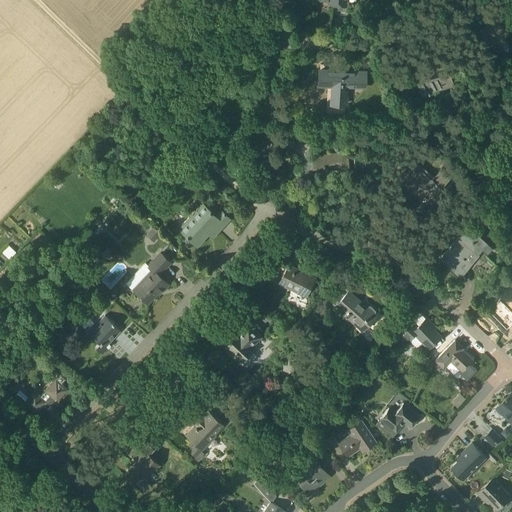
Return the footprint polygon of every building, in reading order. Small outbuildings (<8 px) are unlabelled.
[(495,16),(486,23),(486,24),(475,33),(487,48),(495,41),(497,45),(504,39),(503,37),(509,33),(495,16)] [(511,49),(511,46),(505,39),(497,46),(505,56),(511,49)] [(346,85),(364,87),(365,72),(338,70),(338,72),(334,72),(334,65),(320,64),(320,69),(319,84),(332,84),(330,113),(344,114),(346,85)] [(448,73),(432,78),(427,65),(416,68),(421,82),(418,83),(422,93),(428,91),(429,94),(431,93),(431,90),(452,84),(448,73)] [(510,117),(511,113),(511,101),(506,97),(498,110),(510,117)] [(347,147),(337,148),(337,152),(310,154),(310,155),(314,155),(315,161),(311,162),(312,169),(316,169),(316,168),(323,167),(323,168),(325,168),(325,167),(331,166),(332,167),(332,164),(339,163),(340,173),(349,171),(347,147)] [(376,160),(366,161),(367,168),(372,168),(372,169),(377,169),(376,160)] [(411,161),(398,178),(404,183),(406,182),(424,196),(430,189),(436,194),(451,176),(441,168),(432,179),(411,161)] [(55,176),(49,182),(55,188),(61,182),(55,176)] [(229,219),(224,214),(225,214),(222,211),(216,217),(209,211),(210,210),(202,203),(179,229),(187,237),(185,239),(185,242),(188,244),(191,244),(194,241),(205,230),(210,235),(213,237),(229,219)] [(492,247),(468,226),(440,258),(459,274),(481,248),(487,253),(492,247)] [(161,234),(154,227),(146,235),(154,242),(161,234)] [(160,253),(148,266),(151,269),(146,275),(148,277),(135,290),(141,296),(140,296),(141,297),(142,297),(148,302),(157,292),(156,291),(160,288),(162,290),(168,284),(159,275),(170,262),(160,253)] [(315,278),(288,264),(279,282),(305,295),(315,278)] [(489,312),(507,332),(511,326),(511,290),(509,287),(497,299),(500,302),(489,312)] [(363,307),(347,293),(335,306),(358,326),(355,328),(368,340),(387,319),(378,311),(375,314),(365,304),(363,307)] [(120,330),(113,324),(114,323),(105,315),(100,320),(102,321),(91,333),(100,342),(95,347),(102,354),(111,345),(107,342),(111,338),(110,338),(113,335),(115,336),(120,330)] [(431,325),(432,323),(426,317),(417,327),(411,321),(400,333),(408,341),(415,334),(422,341),(419,344),(425,350),(428,347),(440,335),(431,325)] [(260,335),(248,324),(237,336),(235,335),(224,347),(239,361),(250,349),(249,347),(260,335)] [(402,337),(399,334),(391,342),(394,345),(402,337)] [(462,351),(463,350),(461,349),(463,347),(455,340),(436,359),(443,366),(450,360),(461,371),(472,359),(466,353),(465,354),(462,351)] [(59,372),(55,368),(45,379),(50,384),(45,390),(45,391),(41,396),(34,390),(32,392),(14,375),(0,390),(0,396),(5,401),(13,393),(35,414),(47,401),(50,404),(54,400),(57,402),(68,390),(62,384),(66,379),(59,372)] [(367,379),(358,391),(366,396),(375,385),(367,379)] [(496,408),(511,422),(511,392),(496,408)] [(359,396),(350,397),(351,405),(360,404),(359,396)] [(419,418),(419,417),(418,416),(419,415),(403,403),(395,413),(389,408),(380,419),(396,431),(404,422),(410,427),(414,422),(416,423),(418,422),(419,420),(419,418)] [(224,424),(209,411),(204,417),(202,415),(193,424),(195,425),(194,426),(196,428),(188,437),(195,444),(189,451),(195,456),(201,449),(202,450),(212,440),(210,438),(224,424)] [(361,419),(348,428),(351,433),(338,443),(347,456),(360,447),(362,450),(376,441),(361,419)] [(326,445),(336,438),(329,428),(319,435),(325,444),(326,445)] [(504,441),(501,438),(492,428),(491,429),(485,436),(484,436),(493,445),(494,445),(496,448),(504,441)] [(159,465),(148,455),(154,449),(141,436),(128,450),(139,460),(134,465),(134,464),(124,475),(142,493),(149,486),(150,486),(151,485),(150,483),(148,485),(144,481),(159,465)] [(472,442),(461,454),(463,456),(452,467),(464,479),(486,456),(472,442)] [(499,457),(494,453),(489,448),(485,452),(495,461),(499,457)] [(316,461),(308,467),(304,462),(292,473),(306,488),(312,483),(316,487),(329,475),(316,461)] [(511,473),(506,471),(503,478),(509,481),(511,473)] [(270,488),(278,481),(270,472),(261,479),(266,485),(260,490),(268,499),(274,493),(270,488)] [(497,508),(510,496),(493,478),(478,492),(487,503),(490,500),(497,508)] [(286,511),(270,501),(263,511),(286,511)]
